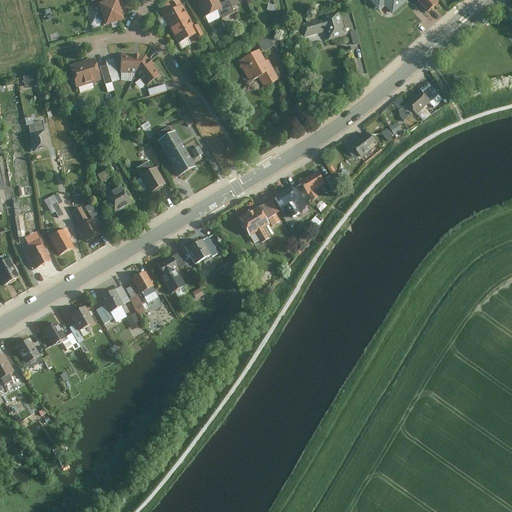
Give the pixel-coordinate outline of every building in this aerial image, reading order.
[(123,21),(116,0),(99,6),(100,10),(95,19),(104,23),(106,27),(123,21)] [(221,5),(217,0),(195,0),(206,18),(218,11),(223,9),(221,5)] [(227,0),(229,1),(232,8),(238,6),(235,0),(227,0)] [(408,0),(369,0),(376,7),(381,2),(394,16),(409,1),(408,0)] [(441,4),(437,0),(420,0),(421,0),(419,2),(430,14),(441,4)] [(223,9),(218,11),(223,19),(234,14),(232,8),(229,1),(221,5),(223,9)] [(166,9),(169,14),(183,6),(180,2),(166,9)] [(163,17),(170,31),(190,21),(183,6),(169,14),(163,17)] [(348,37),(341,14),(323,19),(324,20),(301,27),(305,40),(327,33),(330,42),(348,37)] [(190,21),(170,31),(177,45),(194,36),(198,34),(194,28),(190,21)] [(198,26),(194,28),(198,34),(194,36),(196,41),(204,36),(198,26)] [(361,46),(358,32),(352,33),(356,48),(361,46)] [(275,47),(268,35),(258,41),(264,53),(275,47)] [(260,50),(238,62),(250,84),(259,79),(265,88),(279,80),(269,61),(266,62),(260,50)] [(121,75),(136,75),(146,56),(121,56),(121,75)] [(146,56),(136,75),(146,87),(160,76),(146,56)] [(94,59),(70,67),(76,89),(101,81),(94,59)] [(107,66),(100,68),(105,86),(112,84),(107,66)] [(23,76),(25,87),(36,85),(34,74),(23,76)] [(437,94),(429,86),(400,112),(407,120),(437,94)] [(164,87),(148,92),(150,97),(165,92),(164,87)] [(50,151),(43,122),(28,125),(34,154),(50,151)] [(396,135),(404,130),(399,122),(391,127),(396,135)] [(157,144),(166,160),(184,149),(175,133),(173,135),(169,128),(158,135),(162,141),(157,144)] [(383,132),(389,141),(394,137),(389,129),(383,132)] [(369,136),(353,148),(363,160),(379,148),(369,136)] [(196,159),(204,154),(199,146),(191,150),(196,159)] [(195,167),(184,149),(166,160),(176,177),(195,167)] [(166,186),(156,169),(152,172),(147,164),(137,171),(141,178),(140,179),(149,196),(166,186)] [(319,173),(301,183),(309,197),(326,187),(319,173)] [(124,187),(103,199),(113,217),(134,205),(124,187)] [(297,187),(275,200),(283,213),(288,210),(291,217),(309,207),(297,187)] [(58,203),(53,206),(60,218),(65,215),(58,203)] [(268,203),(261,207),(273,228),(280,223),(268,203)] [(99,216),(93,205),(87,209),(93,219),(99,216)] [(101,236),(93,221),(91,223),(81,208),(74,212),(82,227),(80,229),(89,243),(101,236)] [(259,209),(239,221),(250,239),(256,235),(262,245),(270,240),(264,231),(269,228),(259,209)] [(67,230),(51,239),(61,257),(74,250),(69,240),(72,239),(67,230)] [(208,239),(203,242),(212,259),(218,256),(208,239)] [(40,241),(25,249),(38,271),(53,263),(40,241)] [(203,242),(186,251),(196,268),(212,259),(203,242)] [(180,254),(174,257),(181,271),(187,267),(180,254)] [(171,260),(157,267),(163,277),(161,278),(171,297),(186,289),(171,260)] [(21,281),(11,261),(0,266),(0,276),(6,289),(21,281)] [(146,274),(132,282),(140,297),(154,289),(146,274)] [(115,292),(102,299),(110,315),(124,308),(115,292)] [(141,304),(137,296),(130,300),(135,308),(141,304)] [(85,310),(71,317),(80,334),(94,326),(85,310)] [(136,336),(144,333),(138,313),(129,316),(136,336)] [(57,325),(44,333),(53,349),(66,341),(57,325)] [(29,341),(15,349),(26,367),(40,360),(29,341)] [(2,353),(0,354),(0,379),(11,373),(13,372),(2,353)] [(47,359),(43,361),(48,371),(53,368),(47,359)] [(30,369),(32,373),(45,367),(43,363),(30,369)] [(0,379),(0,394),(2,397),(11,392),(7,386),(15,381),(11,373),(0,379)]
